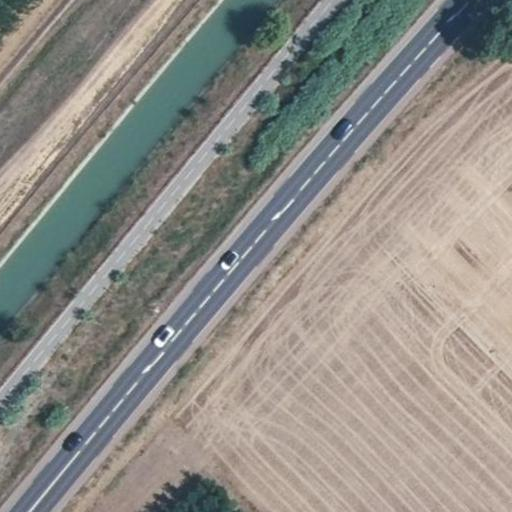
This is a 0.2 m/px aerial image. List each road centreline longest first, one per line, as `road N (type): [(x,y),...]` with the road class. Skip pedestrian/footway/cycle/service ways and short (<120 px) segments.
road 1 (secondary): [(79,451),(467,0)]
road 2 (track): [(175,0),(0,205)]
